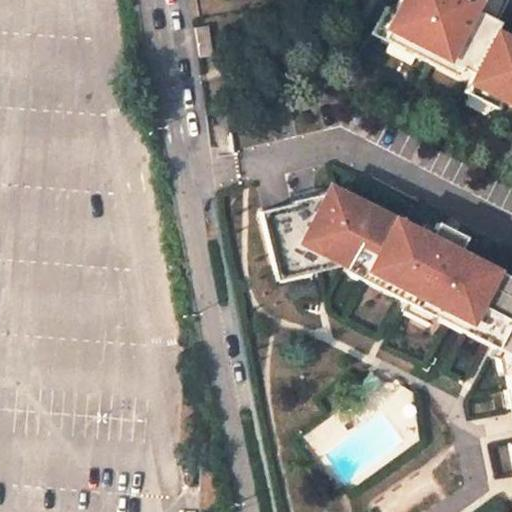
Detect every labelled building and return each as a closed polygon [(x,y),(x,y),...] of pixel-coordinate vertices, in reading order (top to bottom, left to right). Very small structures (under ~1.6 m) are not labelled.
[(400,0),(386,30),(474,73),(470,83),(502,98),(511,103),(511,42),(494,34),(498,25),(471,12),(477,0),(400,0)] [(207,26),(194,28),(198,58),(211,56),(207,26)] [(502,98),(470,83),(465,92),(498,107),(502,98)] [(511,511),(511,279),(455,249),(459,242),(431,227),(427,234),(376,208),(374,211),(351,198),(339,201),(336,186),(290,195),(291,197),(256,204),(270,272),(302,266),(301,256),(320,252),(337,261),(340,256),(379,277),(375,286),(425,312),(455,328),(459,319),(489,335),(484,343),(506,355),(507,359),(503,369),(511,411),(511,511)] [(435,220),(431,227),(459,242),(463,235),(435,220)] [(370,374),(358,388),(368,396),(380,383),(370,374)]
